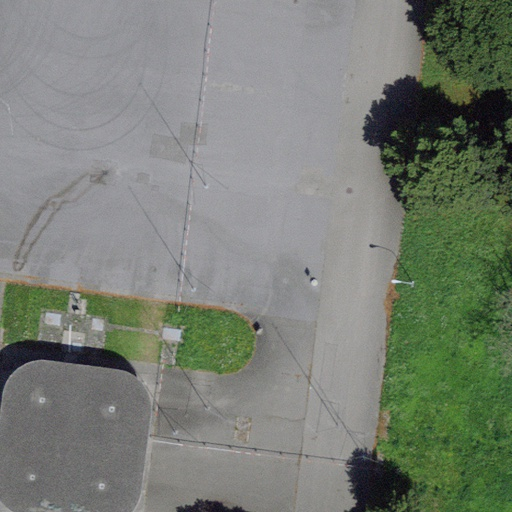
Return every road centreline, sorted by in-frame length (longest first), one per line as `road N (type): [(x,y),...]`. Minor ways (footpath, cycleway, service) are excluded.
road 1 (unknown): [(0,387),(346,435)]
road 2 (unknown): [(32,0),(9,244)]
